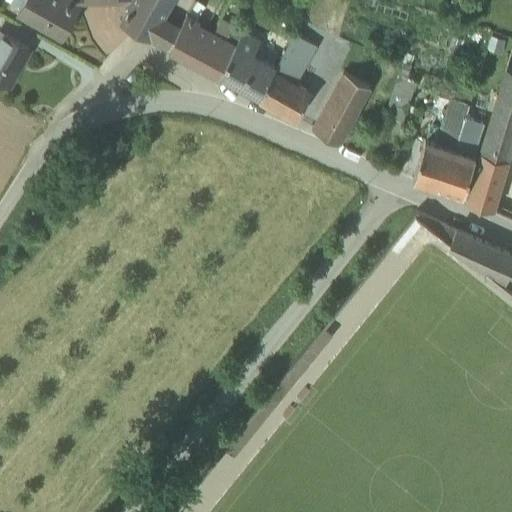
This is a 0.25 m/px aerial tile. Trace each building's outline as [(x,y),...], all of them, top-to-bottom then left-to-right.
[(10,0),(18,5),(15,12),(60,36),(80,0),(10,0)] [(150,37),(172,0),(122,0),(129,4),(120,20),(150,37)] [(195,0),(188,13),(186,12),(168,47),(218,74),(235,41),(198,21),(199,19),(196,18),(204,4),(196,0),(195,0)] [(474,0),(452,0),(449,10),(469,17),(474,0)] [(260,38),(232,23),(225,35),(235,41),(218,74),(257,96),(274,64),(252,52),(260,38)] [(30,46),(0,29),(0,80),(8,85),(30,46)] [(316,44),(294,31),(274,64),(257,96),(295,118),(311,90),(295,80),(316,44)] [(419,66),(401,59),(397,72),(384,109),(386,110),(385,114),(402,120),(419,66)] [(511,66),(504,64),(465,199),(492,207),(511,143),(511,66)] [(311,127),(338,141),(370,85),(341,68),(341,69),(311,127)] [(441,186),(464,113),(471,91),(464,89),(463,90),(441,83),(438,93),(450,97),(443,118),(433,114),(412,176),(441,186)] [(482,120),(464,113),(441,186),(462,193),(462,192),(482,120)] [(385,114),(375,140),(397,147),(406,122),(385,114)] [(416,208),(387,243),(397,251),(422,220),(448,240),(455,227),(416,208)] [(448,240),(511,288),(511,252),(455,227),(448,240)]
